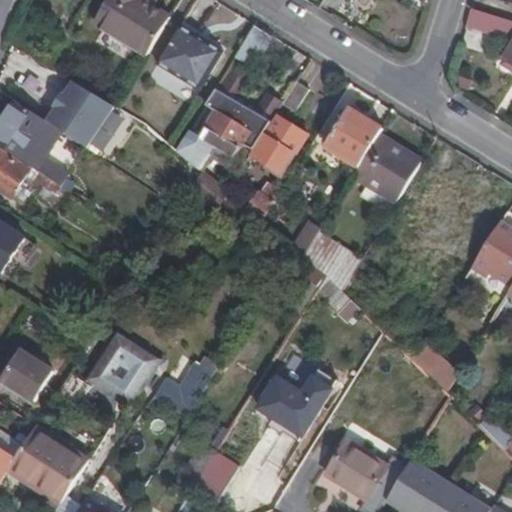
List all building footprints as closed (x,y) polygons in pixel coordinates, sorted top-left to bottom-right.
[(147,56),(170,18),(151,7),(141,0),(107,0),(94,23),(124,42),(147,56)] [(511,20),(469,9),(466,20),(473,25),(511,36),(511,50),(508,57),(511,58),(511,20)] [(255,63),(274,33),(255,22),(238,52),(255,63)] [(219,51),(178,25),(155,63),(197,88),(219,51)] [(296,80),(283,101),(297,110),(311,89),(296,80)] [(70,82),(44,121),(46,123),(64,134),(86,149),(115,108),(70,82)] [(205,104),(198,115),(204,118),(221,91),(215,87),(205,104)] [(45,164),(64,134),(46,123),(44,121),(20,105),(8,122),(16,128),(2,149),(27,165),(34,170),(40,161),(45,164)] [(352,153),(363,160),(371,149),(381,134),(385,127),(350,105),(329,138),(352,153)] [(277,110),(254,146),(270,157),(276,149),(287,157),(292,149),(297,152),(310,132),(277,110)] [(250,130),(219,111),(202,139),(233,158),(250,130)] [(8,122),(0,134),(0,147),(2,149),(16,128),(8,122)] [(381,134),(371,149),(397,164),(390,176),(405,186),(422,159),(381,134)] [(345,165),(357,171),(363,160),(352,153),(345,165)] [(32,175),(2,155),(0,157),(0,193),(14,202),(32,175)] [(34,170),(57,185),(63,176),(45,164),(40,161),(34,170)] [(478,192),(445,171),(422,207),(455,228),(478,192)] [(245,208),(261,221),(274,201),(271,200),(278,190),(265,182),(258,192),(255,190),(245,208)] [(511,281),(511,226),(497,216),(465,268),(482,278),(485,275),(508,288),(511,281)] [(0,220),(0,272),(6,277),(30,241),(0,220)] [(294,248),(302,255),(315,234),(319,229),(308,222),(294,248)] [(327,277),(341,289),(353,268),(315,234),(302,255),(327,277)] [(353,268),(341,289),(358,299),(368,282),(359,276),(375,252),(366,246),(353,268)] [(502,306),(511,311),(511,296),(508,295),(502,306)] [(120,335),(89,382),(96,388),(130,411),(161,363),(120,335)] [(411,357),(446,392),(455,377),(418,346),(411,357)] [(21,351),(2,381),(35,402),(55,372),(21,351)] [(189,419),(222,366),(207,357),(200,367),(197,364),(182,387),(171,381),(159,399),(189,419)] [(314,373),(306,388),(281,373),(258,412),(310,443),(342,390),(314,373)] [(89,382),(75,374),(61,395),(82,408),(96,388),(89,382)] [(479,426),(511,458),(511,432),(504,424),(500,428),(487,414),(479,426)] [(91,463),(39,429),(16,462),(12,471),(63,504),(70,495),(91,463)] [(374,498),(389,473),(393,467),(351,441),(331,474),(370,499),(373,500),(374,498)] [(205,443),(192,464),(206,473),(219,452),(205,443)] [(206,473),(196,488),(221,505),(246,465),(221,448),(219,452),(206,473)] [(0,488),(12,471),(16,462),(0,451),(0,488)] [(400,480),(385,503),(399,511),(491,511),(412,462),(401,479),(400,480)] [(192,464),(177,487),(191,496),(196,488),(206,473),(192,464)] [(385,503),(400,480),(389,473),(374,498),(384,505),(385,503)] [(110,511),(117,500),(96,486),(84,504),(79,511),(110,511)] [(207,511),(209,510),(196,488),(191,496),(183,510),(186,511),(207,511)] [(58,511),(79,511),(84,504),(70,495),(63,504),(58,511)] [(373,500),(370,499),(363,509),(367,511),(379,511),(384,505),(374,498),(373,500)]
